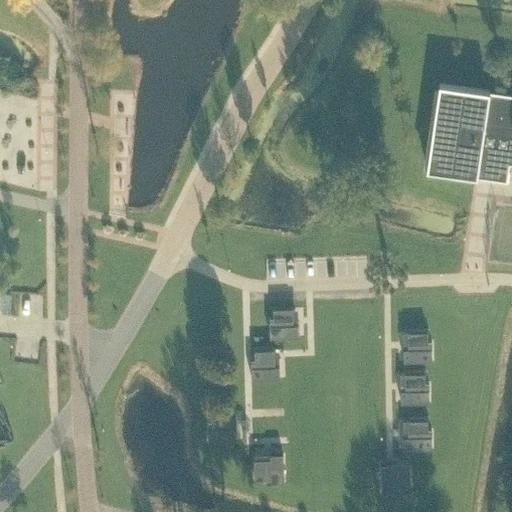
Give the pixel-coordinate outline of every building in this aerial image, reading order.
[(511,93),(438,83),(426,169),(471,175),(506,180),(509,158),(511,157),(511,93)] [(273,319),(269,319),(270,337),(298,336),(298,324),(293,324),(292,307),(273,308),(273,319)] [(351,384),(371,383),(370,334),(355,334),(355,329),(323,329),(324,357),(296,358),(296,390),(326,389),(326,415),(298,415),(298,447),(326,446),(327,476),(360,475),(360,469),(373,468),(372,420),(352,420),(351,384)] [(408,348),(403,348),(403,360),(431,360),(431,342),(427,342),(427,331),(407,331),(408,348)] [(254,361),(250,361),(251,379),(279,377),(279,365),(274,365),(273,348),(254,349),(254,361)] [(405,389),(400,389),(400,402),(429,401),(428,383),(424,384),(424,372),(405,372),(405,389)] [(211,422),(207,422),(208,440),(236,439),(236,427),(231,427),(230,410),(211,411),(211,422)] [(408,436),(403,436),(403,448),(431,448),(431,430),(427,430),(427,419),(407,419),(408,436)] [(270,458),(253,459),(254,478),(265,478),(265,482),(283,481),(282,453),(270,453),(270,458)] [(392,462),(380,463),(381,491),(399,491),(399,486),(410,486),(409,466),(392,467),(392,462)]
